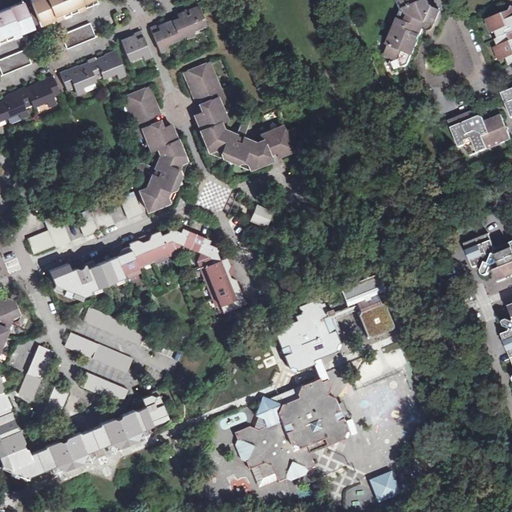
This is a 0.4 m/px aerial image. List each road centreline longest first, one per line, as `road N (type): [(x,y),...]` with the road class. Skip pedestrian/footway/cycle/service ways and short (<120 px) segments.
road 1 (residential): [(499,242),(491,224),(458,236),(511,403)]
road 2 (residential): [(192,206),(29,267)]
road 3 (residential): [(139,21),(0,85)]
road 4 (residential): [(29,267),(75,389)]
